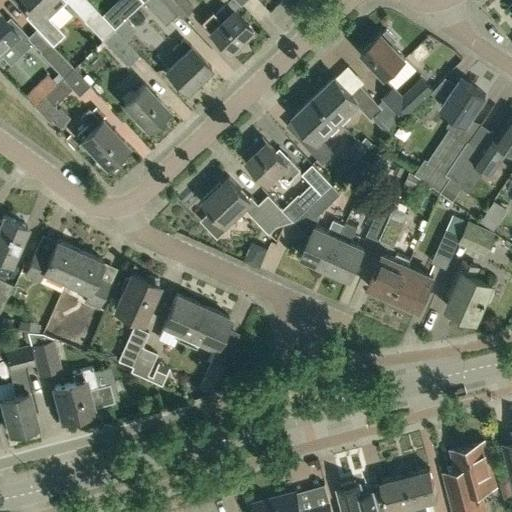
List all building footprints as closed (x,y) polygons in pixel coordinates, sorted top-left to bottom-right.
[(25,15),(50,42),(53,44),(64,33),(49,17),(65,0),(22,0),(31,9),(25,15)] [(142,0),(117,0),(102,14),(114,27),(143,0),(142,0)] [(177,13),(164,0),(143,0),(166,24),(177,13)] [(164,0),(177,13),(181,17),(192,7),(185,0),(164,0)] [(234,8),(238,4),(234,0),(227,0),(214,12),(212,10),(201,20),(229,49),(252,28),(234,8)] [(95,7),(83,19),(102,39),(114,27),(102,14),(95,7)] [(17,46),(28,35),(17,23),(14,27),(0,11),(0,47),(10,38),(17,46)] [(140,54),(114,27),(102,39),(127,66),(140,54)] [(385,76),(406,56),(392,42),(397,38),(387,27),(382,32),(381,31),(361,50),(385,76)] [(191,45),(183,38),(171,49),(179,57),(167,68),(187,89),(211,66),(191,45)] [(74,67),(53,44),(50,42),(40,52),(63,76),(74,67)] [(74,67),(63,76),(44,94),(53,103),(53,104),(72,86),(79,94),(90,84),(74,67)] [(315,94),(338,119),(357,102),(372,117),(382,107),(361,84),(352,92),(336,75),(315,94)] [(403,116),(433,88),(422,77),(403,95),(394,85),(383,95),(403,116)] [(467,122),(486,93),(461,77),(442,105),(455,113),(447,124),(459,132),(466,121),(467,122)] [(147,126),(167,108),(144,82),(123,101),(147,126)] [(44,94),(34,104),(43,113),(53,103),(44,94)] [(338,119),(315,94),(294,114),(311,131),(302,140),(323,163),(334,152),(320,137),(338,119)] [(76,133),(80,137),(107,165),(128,144),(102,116),(100,118),(89,107),(80,115),(87,122),(76,133)] [(511,111),(495,138),(490,135),(481,150),(474,160),(492,172),(508,148),(511,150),(511,111)] [(285,158),(267,139),(263,135),(243,154),(269,181),(279,172),(288,181),(302,168),(289,155),(285,158)] [(468,142),(446,173),(451,176),(459,182),(474,160),(481,150),(468,142)] [(451,176),(446,173),(428,160),(425,158),(416,173),(441,191),(451,176)] [(309,205),(332,184),(313,163),(303,173),(312,183),(299,195),(309,205)] [(230,224),(227,221),(244,205),(270,232),(277,225),(294,220),(269,193),(258,203),(251,195),(250,196),(230,175),(205,199),(213,208),(202,218),(218,236),(230,224)] [(317,214),(341,192),(332,184),(309,205),(317,214)] [(350,217),(362,222),(369,205),(357,200),(350,217)] [(394,206),(390,214),(379,238),(393,245),(408,212),(394,206)] [(379,238),(390,214),(378,209),(366,235),(378,240),(379,238)] [(0,274),(4,276),(11,261),(27,224),(3,214),(0,221),(0,255),(0,256),(0,257),(0,274)] [(446,268),(458,242),(468,221),(453,214),(432,261),(446,268)] [(302,255),(326,266),(345,224),(335,219),(330,230),(316,224),(302,255)] [(351,277),(365,246),(352,240),(359,225),(347,220),(345,224),(326,266),(351,277)] [(468,221),(458,242),(484,253),(493,232),(468,221)] [(43,269),(66,279),(80,248),(57,238),(50,254),(37,247),(26,272),(39,278),(43,269)] [(99,305),(113,273),(100,267),(104,259),(80,248),(66,279),(89,290),(85,299),(99,305)] [(384,252),(369,285),(394,296),(409,263),(411,258),(397,251),(394,257),(384,252)] [(476,318),(493,282),(474,274),(478,266),(463,260),(452,284),(456,286),(447,305),(476,318)] [(419,307),(434,274),(409,263),(394,296),(419,307)] [(146,275),(145,278),(131,271),(115,306),(143,319),(159,284),(158,283),(159,281),(158,278),(149,274),(146,275)] [(0,310),(12,284),(0,278),(0,310)] [(177,337),(186,341),(203,304),(177,292),(163,322),(180,330),(177,337)] [(216,346),(230,316),(203,304),(186,341),(196,346),(199,339),(216,346)] [(132,366),(142,345),(148,332),(134,325),(118,359),(132,366)] [(28,330),(31,343),(36,362),(39,374),(62,368),(53,335),(43,331),(28,330)] [(36,362),(31,343),(5,350),(16,393),(1,397),(10,431),(37,424),(31,401),(35,400),(29,377),(27,377),(23,365),(36,362)] [(142,345),(132,366),(131,370),(146,377),(157,353),(142,345)] [(199,387),(212,392),(225,363),(212,357),(199,387)] [(76,414),(93,410),(88,390),(98,387),(92,365),(72,371),(75,380),(53,385),(62,418),(65,417),(66,420),(77,417),(76,414)] [(496,482),(484,439),(453,448),(458,467),(445,470),(456,511),(486,511),(480,486),(496,482)] [(429,511),(426,499),(438,496),(430,467),(406,473),(416,511),(429,511)] [(416,511),(406,473),(381,479),(389,509),(401,506),(402,511),(416,511)] [(341,486),(338,487),(344,511),(377,511),(372,491),(363,493),(360,481),(357,482),(356,478),(340,482),(341,486)] [(332,511),(327,491),(298,499),(296,490),(253,501),(256,511),(332,511)]
